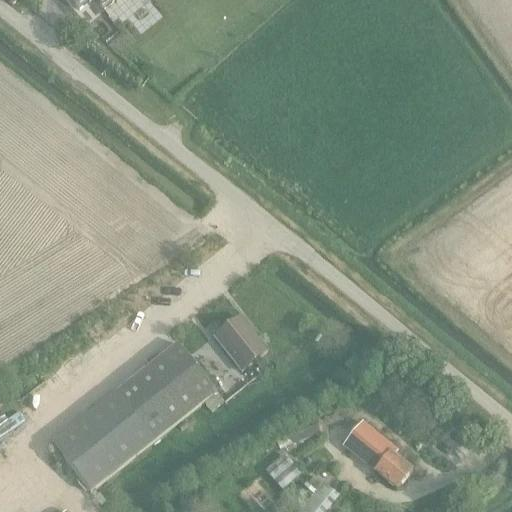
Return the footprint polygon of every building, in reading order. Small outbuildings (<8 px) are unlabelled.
[(93,0),(103,12),(117,0),(70,0),(79,11),(93,0)] [(214,0),(209,4),(222,20),(245,1),(243,0),(214,0)] [(266,353),(240,319),(215,339),(242,373),(266,353)] [(216,394),(177,345),(52,445),(91,494),(216,394)] [(316,418),(287,431),(293,446),(323,434),(316,418)] [(362,425),(343,447),(375,473),(398,491),(413,473),(394,458),(397,454),(368,430),(362,425)] [(284,491),(304,475),(288,454),(267,470),(284,491)] [(323,484),(299,511),(328,511),(340,498),(323,484)]
